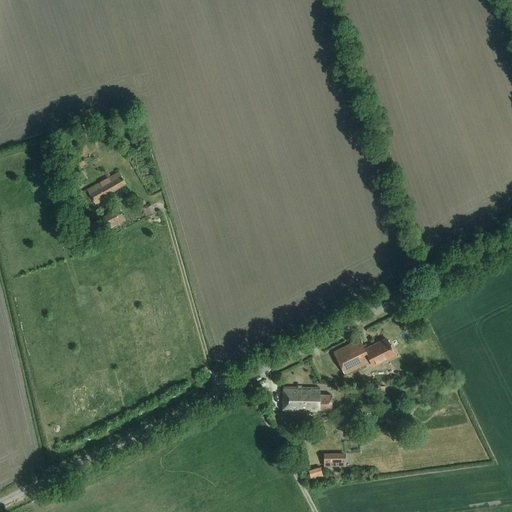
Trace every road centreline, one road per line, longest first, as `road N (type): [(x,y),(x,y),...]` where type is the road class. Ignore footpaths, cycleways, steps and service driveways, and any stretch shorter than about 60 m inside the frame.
road 1 (unclassified): [(511,239),(0,503)]
road 2 (unknown): [(249,376),(314,511)]
